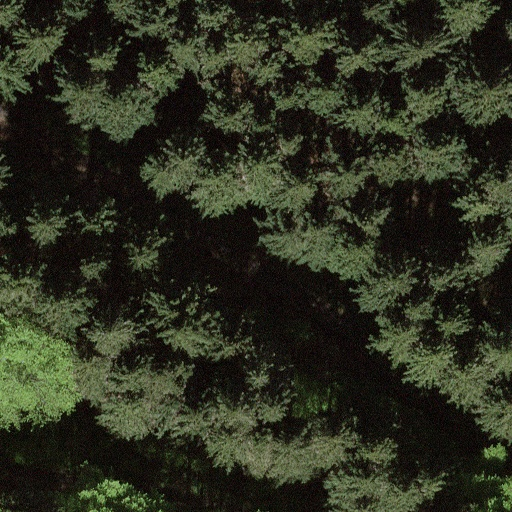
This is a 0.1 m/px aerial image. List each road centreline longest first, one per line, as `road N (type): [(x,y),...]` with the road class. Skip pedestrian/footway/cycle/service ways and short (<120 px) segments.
road 1 (track): [(511,469),(313,306),(0,113)]
road 2 (track): [(0,472),(213,511)]
